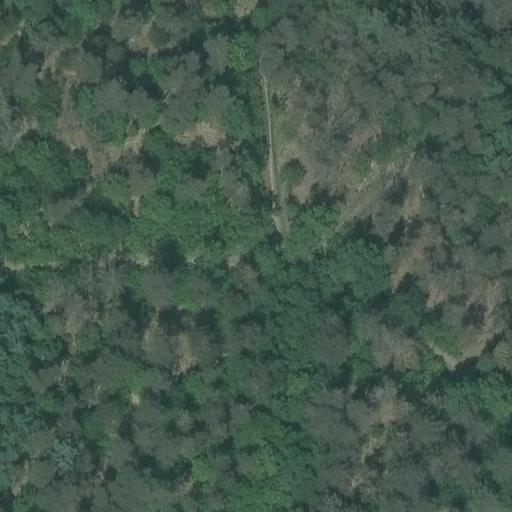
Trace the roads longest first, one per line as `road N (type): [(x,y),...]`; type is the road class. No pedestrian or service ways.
road 1 (track): [(511,439),(333,281),(291,260)]
road 2 (track): [(268,0),(264,62),(291,260)]
road 3 (track): [(287,511),(300,411),(291,260)]
